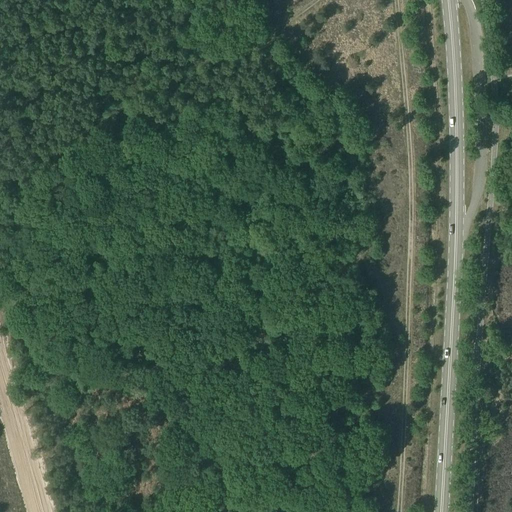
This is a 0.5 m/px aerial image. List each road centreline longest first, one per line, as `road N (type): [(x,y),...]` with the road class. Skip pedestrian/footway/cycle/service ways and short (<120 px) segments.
road 1 (primary): [(438,511),(457,156),(449,0)]
road 2 (track): [(0,386),(36,511)]
